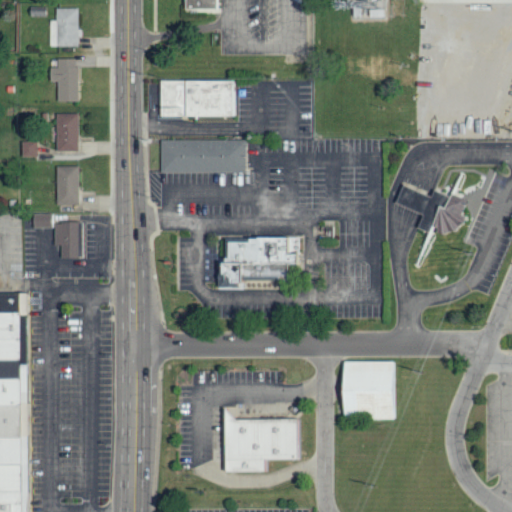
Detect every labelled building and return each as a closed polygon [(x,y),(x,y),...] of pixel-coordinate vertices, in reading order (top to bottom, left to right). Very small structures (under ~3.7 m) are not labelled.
[(188,9),(188,0),(220,0),(220,10),(188,9)] [(49,47),(78,46),(77,9),(55,9),(56,21),(49,21),(49,47)] [(77,59),(56,59),(56,68),(49,67),(49,82),(56,82),(56,101),(76,101),(77,59)] [(162,116),(161,80),(234,79),(235,116),(162,116)] [(55,151),(77,152),(77,114),(47,113),(47,124),(56,124),(55,151)] [(162,172),(162,139),(248,138),(248,171),(162,172)] [(19,157),(36,157),(36,142),(19,142),(19,157)] [(55,205),(78,205),(77,166),(54,167),(55,205)] [(397,202),(408,178),(435,191),(438,184),(453,191),(464,168),(470,171),(460,193),(473,199),(467,211),(471,213),(467,220),(460,228),(443,231),(442,225),(423,267),(417,265),(433,231),(420,225),(425,214),(397,202)] [(83,257),(57,257),(57,227),(36,227),(36,211),(56,211),(56,222),(83,222),(83,257)] [(222,288),(222,263),(230,252),(230,235),(305,234),(305,262),(293,262),(293,274),(284,274),(284,287),(222,288)] [(0,511),(28,511),(28,288),(0,288),(0,511)] [(347,420),(347,363),(399,362),(400,420),(347,420)] [(231,471),(230,408),(240,420),(303,419),(304,459),(270,459),(270,470),(231,471)]
